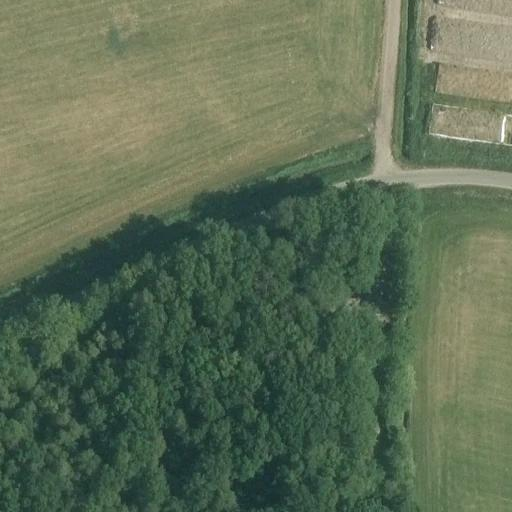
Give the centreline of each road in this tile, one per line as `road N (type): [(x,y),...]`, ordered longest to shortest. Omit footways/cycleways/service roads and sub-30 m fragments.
road 1 (unclassified): [(0,334),(331,192),(415,178),(511,182)]
road 2 (track): [(373,511),(392,0)]
